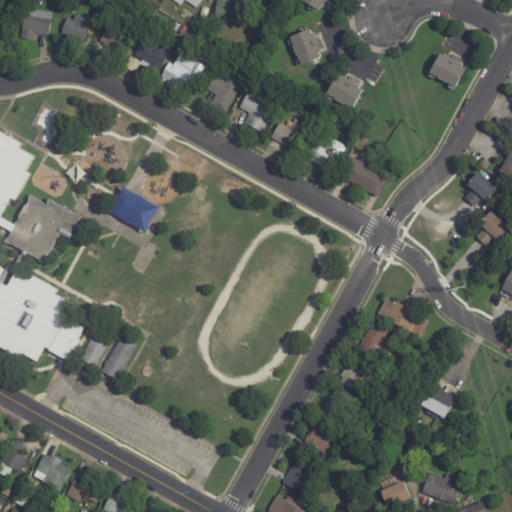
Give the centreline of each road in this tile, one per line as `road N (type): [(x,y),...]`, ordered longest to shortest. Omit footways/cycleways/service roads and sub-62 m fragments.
road 1 (residential): [(511,342),(457,314),(422,267),(381,239),(95,77),(63,71),(0,83)]
road 2 (residential): [(511,42),(444,163),(381,239),(229,511)]
road 3 (tertiary): [(213,511),(0,393)]
road 4 (residential): [(511,27),(423,4),(378,13)]
